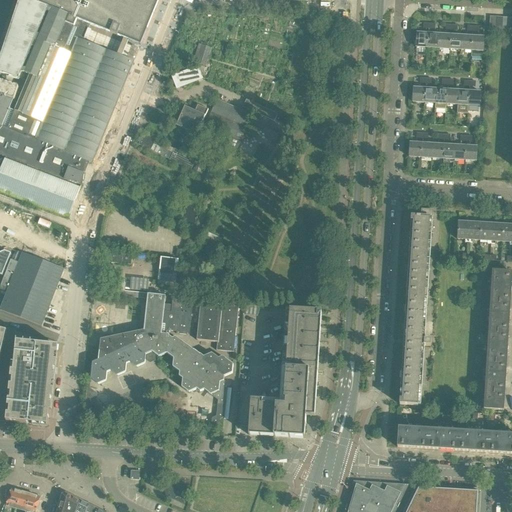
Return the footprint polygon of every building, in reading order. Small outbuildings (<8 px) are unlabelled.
[(147,29),(158,0),(18,0),(1,54),(0,57),(0,155),(81,186),(83,187),(84,174),(89,163),(92,164),(107,127),(118,100),(129,72),(132,65),(134,62),(134,61),(122,56),(128,40),(141,45),(141,44),(140,44),(144,35),(146,29),(147,30),(147,29)] [(307,9),(306,9),(306,21),(318,22),(319,10),(318,10),(307,9)] [(416,48),(416,56),(427,57),(427,48),(428,34),(420,33),(417,33),(418,33),(417,33),(416,42),(417,42),(416,47),(416,48)] [(427,48),(438,49),(439,34),(428,34),(427,48)] [(438,49),(449,50),(450,35),(439,34),(438,49)] [(449,50),(460,50),(461,36),(450,35),(449,50)] [(460,50),(471,51),(472,36),(461,36),(460,50)] [(471,51),(472,51),(471,57),(482,57),(483,51),(487,51),(488,42),(483,41),(484,37),(483,37),(472,36),(471,51)] [(193,62),(206,66),(211,49),(199,44),(193,62)] [(191,70),(184,72),(180,74),(179,74),(173,77),(173,76),(172,77),(173,78),(176,87),(177,89),(202,79),(197,67),(196,67),(196,68),(192,69),(191,69),(191,70)] [(418,103),(424,103),(425,89),(414,88),(413,88),(413,97),(413,102),(412,102),(413,103),(418,103)] [(424,103),(435,104),(436,89),(425,89),(424,103)] [(446,109),(446,104),(447,90),(436,89),(435,104),(435,109),(446,109)] [(446,104),(457,105),(458,91),(447,90),(446,104)] [(457,105),(457,113),(467,114),(468,111),(469,91),(458,91),(457,105)] [(479,92),(469,91),(468,111),(478,111),(479,106),(479,107),(480,92),(479,92)] [(190,93),(180,116),(186,118),(182,128),(190,132),(194,134),(201,137),(205,127),(205,126),(211,112),(202,108),(201,109),(198,108),(203,98),(190,93)] [(205,126),(223,133),(231,137),(227,146),(236,150),(252,115),(234,108),(217,100),(205,126)] [(265,109),(251,102),(246,100),(243,108),(272,121),(274,122),(275,120),(278,114),(265,109)] [(274,122),(272,121),(270,125),(255,118),(253,123),(279,134),(280,133),(281,130),(287,132),(290,126),(275,120),(274,122)] [(144,135),(139,145),(150,150),(155,140),(144,135)] [(414,157),(421,158),(422,144),(411,143),(410,143),(409,152),(410,152),(409,157),(414,158),(414,157)] [(421,158),(431,159),(432,144),(422,144),(421,158)] [(431,159),(443,159),(443,145),(432,144),(431,159)] [(443,159),(454,160),(454,146),(443,145),(443,159)] [(454,160),(465,161),(466,146),(454,146),(454,160)] [(466,146),(465,161),(475,161),(475,162),(476,162),(477,147),(476,147),(466,146)] [(222,157),(221,157),(203,149),(200,157),(203,158),(200,164),(209,168),(212,161),(218,164),(219,164),(222,157)] [(175,150),(170,160),(191,170),(196,160),(175,150)] [(192,174),(198,177),(201,171),(202,168),(196,165),(192,174)] [(259,186),(270,191),(279,172),(268,167),(259,186)] [(404,343),(403,344),(403,354),(402,360),(400,390),(400,400),(399,405),(418,406),(420,371),(421,346),(430,347),(431,340),(428,340),(424,340),(422,340),(424,303),(427,257),(429,228),(429,219),(433,219),(433,213),(421,212),(422,212),(421,218),(411,217),(411,222),(410,241),(409,252),(407,284),(406,300),(405,324),(404,340),(404,343)] [(40,233),(59,240),(64,227),(45,220),(40,233)] [(465,242),(466,242),(467,223),(459,222),(458,222),(458,231),(457,240),(458,240),(458,239),(465,240),(465,242)] [(473,240),(480,241),(481,223),(473,223),(467,222),(467,223),(466,242),(473,243),(473,240)] [(487,244),(491,244),(492,224),(489,224),(481,223),(480,241),(487,241),(487,244)] [(495,242),(502,242),(503,225),(495,224),(492,224),(491,244),(495,244),(495,242)] [(509,245),(511,245),(511,225),(503,225),(502,242),(509,243),(509,245)] [(222,244),(242,253),(245,245),(225,236),(222,244)] [(5,251),(0,253),(0,275),(2,276),(11,254),(5,251)] [(11,260),(8,268),(7,270),(0,287),(8,291),(0,310),(36,324),(41,326),(41,325),(47,312),(56,289),(58,284),(60,277),(63,272),(63,270),(52,265),(31,257),(17,252),(14,261),(11,260)] [(107,263),(118,264),(131,265),(132,255),(122,254),(108,252),(107,263)] [(158,281),(176,283),(178,260),(160,258),(159,270),(158,281)] [(492,286),(490,305),(509,306),(511,287),(511,273),(511,272),(506,272),(502,272),(498,271),(498,272),(493,271),(492,271),(492,277),(492,286)] [(233,365),(232,364),(222,357),(218,359),(212,353),(204,357),(200,354),(200,355),(194,350),(193,350),(175,337),(172,339),(169,336),(169,331),(176,332),(176,334),(189,335),(193,299),(173,297),(172,305),(165,304),(166,296),(159,296),(148,295),(147,303),(144,330),(101,340),(98,360),(92,363),(92,364),(89,365),(87,380),(91,379),(98,384),(106,381),(107,372),(110,371),(117,376),(125,372),(126,364),(130,362),(137,367),(145,364),(145,355),(152,352),(158,358),(167,354),(173,359),(173,367),(179,372),(179,376),(182,379),(182,387),(189,393),(197,389),(200,392),(204,390),(211,395),(218,400),(217,404),(225,405),(227,383),(224,381),(224,376),(232,373),(233,365)] [(216,351),(234,352),(234,353),(234,352),(239,304),(239,303),(201,299),(201,300),(197,341),(217,343),(217,350),(216,350),(216,351)] [(509,306),(490,305),(490,317),(488,336),(508,337),(509,318),(509,306)] [(262,404),(263,401),(251,400),(249,435),(250,435),(250,432),(259,432),(259,436),(260,436),(261,432),(274,433),(274,437),(275,437),(275,433),(289,434),(288,438),(290,438),(290,434),(303,435),(303,439),(305,439),(306,415),(307,401),(316,402),(321,312),(290,310),(284,400),(291,400),(290,406),(262,404)] [(0,421),(6,422),(8,422),(48,426),(53,375),(54,368),(56,346),(16,342),(17,336),(6,333),(0,331),(0,421)] [(487,365),(506,366),(507,348),(508,337),(488,336),(488,346),(487,365)] [(505,378),(506,366),(487,365),(486,376),(486,380),(485,390),(485,395),(504,396),(505,378)] [(504,396),(485,395),(485,400),(484,403),(484,410),(487,410),(498,411),(503,411),(504,403),(504,396)] [(211,423),(213,424),(215,425),(219,424),(220,419),(216,416),(212,418),(211,423)] [(400,428),(398,428),(397,442),(398,442),(397,447),(402,448),(410,448),(415,448),(427,449),(440,450),(445,450),(470,452),(475,452),(500,454),(500,453),(504,454),(511,454),(511,435),(400,428)] [(391,511),(400,494),(387,487),(387,488),(385,492),(372,486),(371,487),(372,487),(369,491),(361,487),(356,485),(348,511),(391,511)] [(475,511),(477,492),(452,490),(443,490),(443,487),(434,486),(427,486),(426,489),(419,488),(407,511),(475,511)] [(11,489),(7,504),(5,509),(10,510),(11,507),(16,509),(21,492),(11,489)] [(25,511),(30,494),(21,492),(16,509),(25,511)] [(58,510),(56,511),(66,511),(72,496),(66,493),(62,495),(61,500),(58,510)] [(36,511),(40,497),(30,494),(25,511),(36,511)] [(76,511),(81,501),(72,496),(66,511),(76,511)] [(85,511),(89,505),(81,501),(76,511),(85,511)]
